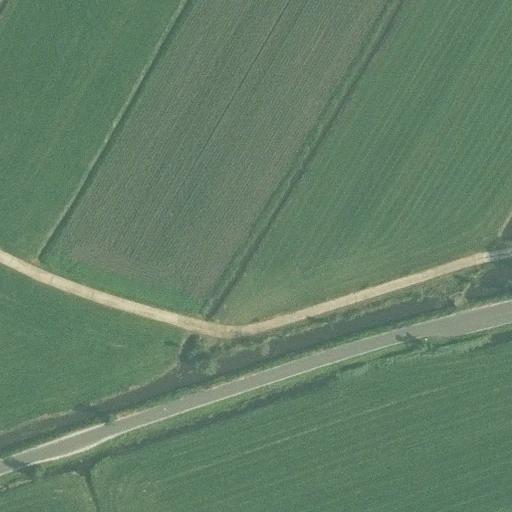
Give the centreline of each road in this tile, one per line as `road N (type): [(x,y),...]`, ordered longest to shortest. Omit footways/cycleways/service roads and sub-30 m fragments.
road 1 (unclassified): [(0,471),(300,365),(511,314)]
road 2 (track): [(0,259),(207,331),(271,329),(511,268)]
